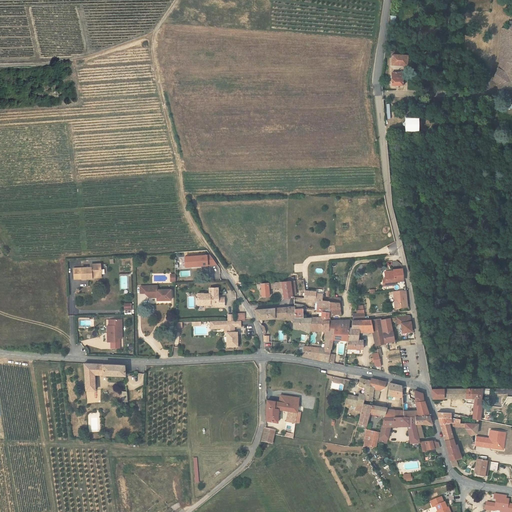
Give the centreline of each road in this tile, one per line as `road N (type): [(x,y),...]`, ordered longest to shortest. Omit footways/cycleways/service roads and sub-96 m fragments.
road 1 (unclassified): [(425,390),(389,206),(377,76),(387,0)]
road 2 (track): [(176,0),(155,32),(155,68),(188,216),(217,260)]
road 3 (tertiary): [(0,352),(167,362),(261,357)]
road 4 (unclassified): [(261,357),(262,419),(251,454),(188,511)]
road 5 (tertiary): [(261,357),(425,390)]
road 6 (track): [(0,65),(65,61),(155,32)]
